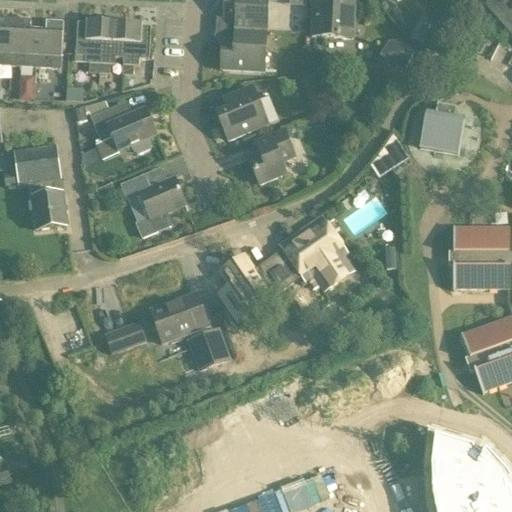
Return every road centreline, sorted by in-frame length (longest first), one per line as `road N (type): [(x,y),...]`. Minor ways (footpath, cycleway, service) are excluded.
road 1 (unclassified): [(0,294),(91,279),(329,195),(366,157),(459,0)]
road 2 (track): [(511,120),(488,175),(439,203),(424,235),(436,336),(457,407),(511,446)]
road 3 (unknown): [(392,511),(374,442),(319,410),(287,408),(242,435),(223,465),(218,511)]
road 4 (residential): [(217,198),(187,129),(194,0)]
